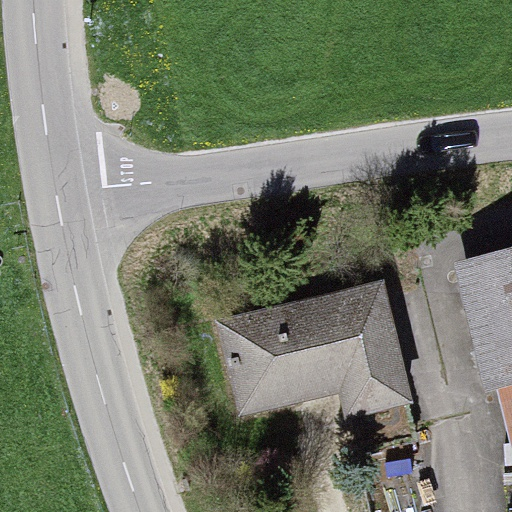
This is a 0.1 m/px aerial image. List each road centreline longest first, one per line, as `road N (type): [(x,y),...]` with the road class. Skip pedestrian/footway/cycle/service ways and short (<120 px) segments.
road 1 (residential): [(55,197),(511,133)]
road 2 (secondary): [(55,197),(76,307),(141,511)]
road 3 (secondary): [(31,0),(55,197)]
